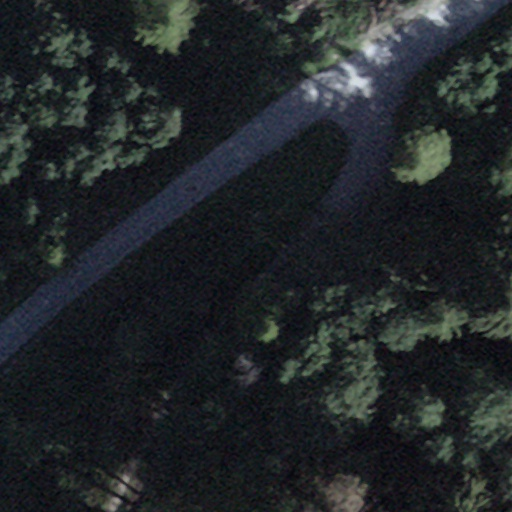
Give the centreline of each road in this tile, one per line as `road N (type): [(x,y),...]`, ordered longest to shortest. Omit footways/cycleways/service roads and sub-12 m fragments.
road 1 (track): [(473,0),(263,132),(65,283),(0,347)]
road 2 (track): [(117,511),(153,426),(216,331),(339,195),(361,134),(350,76)]
